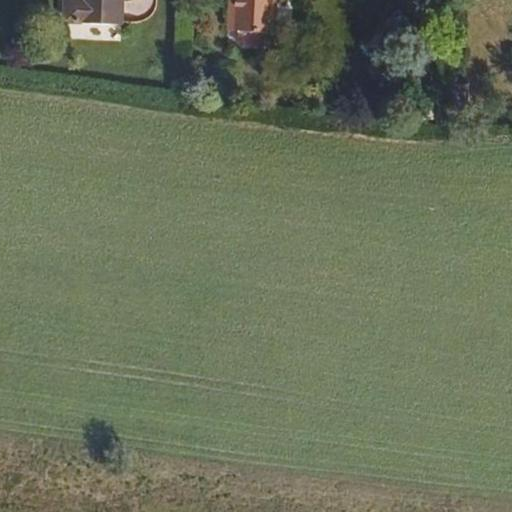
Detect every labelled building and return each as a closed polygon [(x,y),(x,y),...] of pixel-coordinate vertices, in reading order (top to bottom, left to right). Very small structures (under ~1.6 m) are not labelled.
[(123,24),(123,0),(57,0),(57,22),(123,24)] [(270,16),(271,0),(220,0),(220,13),(232,14),(262,16),(270,16)] [(261,30),(262,16),(232,14),(232,28),(261,30)] [(444,67),(444,95),(464,95),(465,68),(444,67)] [(430,84),(415,84),(414,103),(430,103),(430,84)]
